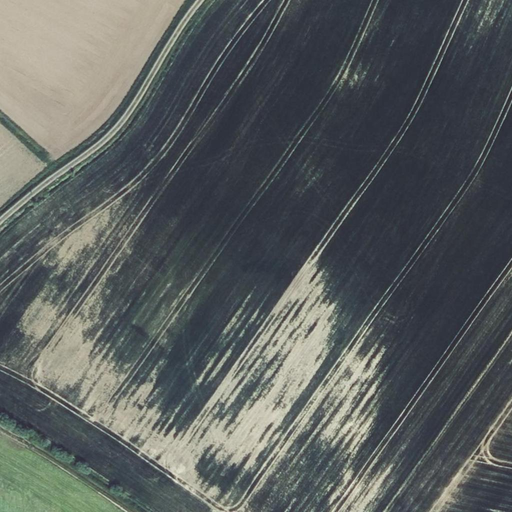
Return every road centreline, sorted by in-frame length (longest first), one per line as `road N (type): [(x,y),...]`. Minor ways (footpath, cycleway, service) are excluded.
road 1 (track): [(212,0),(73,171),(0,238)]
road 2 (track): [(0,435),(126,511)]
